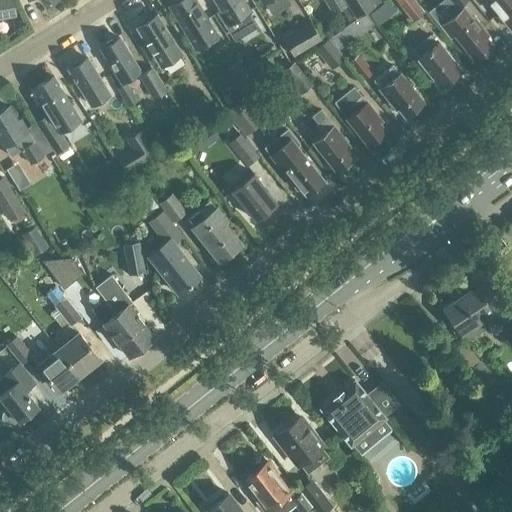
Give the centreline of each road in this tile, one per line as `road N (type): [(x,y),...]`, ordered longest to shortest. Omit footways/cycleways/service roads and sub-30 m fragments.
road 1 (residential): [(511,73),(0,479)]
road 2 (primary): [(60,511),(370,265)]
road 3 (residential): [(109,511),(367,310),(370,265)]
road 4 (primary): [(370,265),(511,159)]
road 5 (residential): [(110,0),(0,67)]
